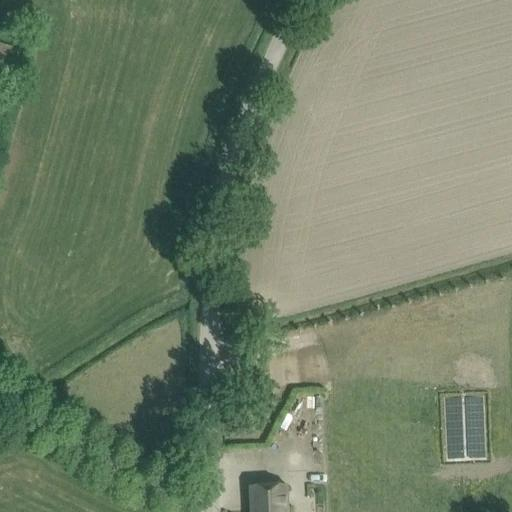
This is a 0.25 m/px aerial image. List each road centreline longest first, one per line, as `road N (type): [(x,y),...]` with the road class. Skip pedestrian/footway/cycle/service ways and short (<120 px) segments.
road 1 (unclassified): [(211,507),(206,397),(219,223),(237,139),(299,0)]
road 2 (residential): [(211,507),(74,446),(0,397)]
